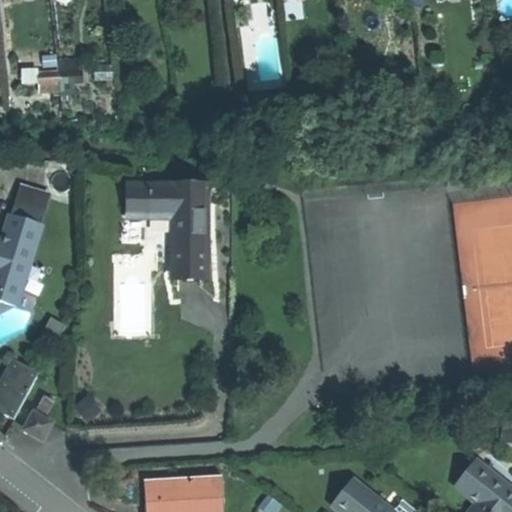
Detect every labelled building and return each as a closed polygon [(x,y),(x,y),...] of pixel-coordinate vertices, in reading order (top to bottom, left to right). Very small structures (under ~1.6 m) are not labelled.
[(68,158),(55,157),(54,170),(67,170),(68,158)] [(150,217),(150,186),(131,186),(131,217),(150,217)] [(206,275),(206,186),(150,186),(150,217),(172,217),(172,275),(192,275),(206,275)] [(16,191),(9,217),(36,224),(43,198),(16,191)] [(0,299),(13,303),(17,304),(38,225),(36,224),(9,217),(3,240),(0,239),(0,299)] [(13,418),(38,372),(13,359),(0,383),(0,411),(2,412),(13,418)] [(42,395),(33,412),(43,418),(53,401),(42,395)] [(33,412),(24,428),(28,430),(42,438),(50,422),(43,418),(33,412)] [(511,422),(504,422),(503,441),(511,441),(511,422)] [(511,511),(511,489),(476,461),(456,486),(478,504),(471,511),(511,511)] [(224,511),(222,475),(143,481),(145,503),(145,511),(224,511)] [(341,511),(393,511),(392,511),(349,477),(329,502),(341,511)] [(418,511),(401,499),(392,511),(393,511),(418,511)]
